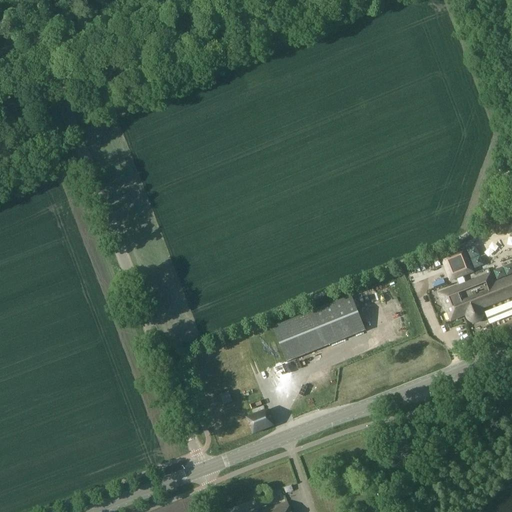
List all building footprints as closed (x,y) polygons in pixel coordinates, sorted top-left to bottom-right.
[(449,256),(442,259),(451,281),(457,279),(462,276),(473,272),(464,250),(449,256)] [(456,288),(439,294),(447,313),(448,313),(451,321),(466,315),(467,318),(468,319),(468,320),(469,321),(470,321),(470,322),(471,322),(472,322),(472,323),(473,323),(474,323),(475,323),(480,321),(481,320),(481,319),(482,319),(482,318),(483,317),(483,316),(483,315),(483,314),(483,313),(483,312),(482,312),(481,308),(487,305),(489,306),(511,296),(511,277),(494,285),(490,275),(466,285),(460,287),(456,289),(456,288)] [(351,296),(272,328),(286,363),(365,331),(351,296)] [(228,393),(221,396),(224,405),(231,402),(228,393)] [(267,411),(245,420),(251,436),(254,435),(273,427),(267,411)]
